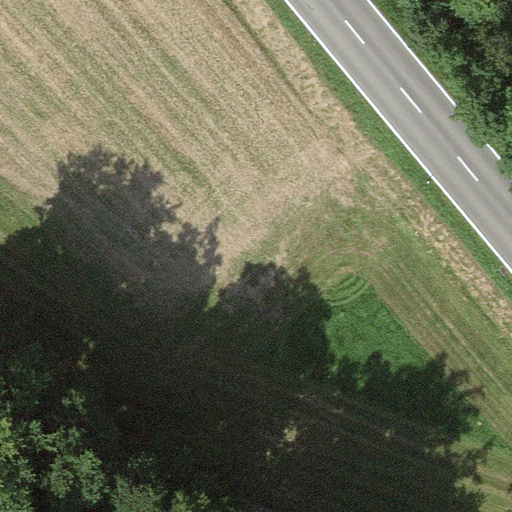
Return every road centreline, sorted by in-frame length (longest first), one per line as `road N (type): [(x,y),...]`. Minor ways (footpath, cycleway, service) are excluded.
road 1 (primary): [(324,0),(511,223)]
road 2 (track): [(220,511),(0,397)]
